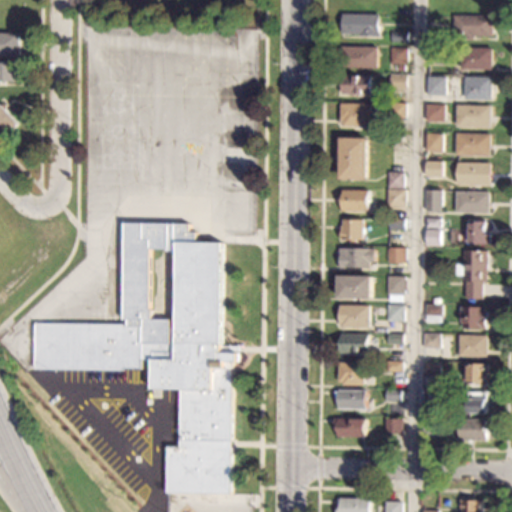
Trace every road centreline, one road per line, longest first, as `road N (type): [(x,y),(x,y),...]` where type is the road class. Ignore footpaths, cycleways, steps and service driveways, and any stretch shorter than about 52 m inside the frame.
road 1 (tertiary): [(289,511),(297,0)]
road 2 (residential): [(511,470),(290,465)]
road 3 (residential): [(54,208),(63,180),(64,0)]
